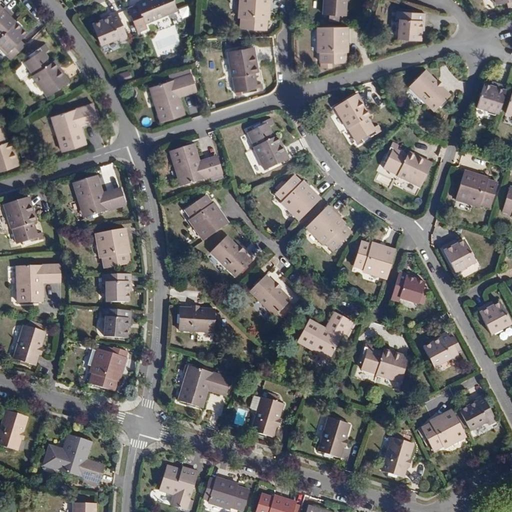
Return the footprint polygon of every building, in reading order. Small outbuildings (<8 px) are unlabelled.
[(174,0),(142,0),(137,2),(138,4),(130,8),(139,31),(148,27),(146,22),(178,9),(174,0)] [(269,20),(270,0),(241,0),(242,2),(242,9),(240,10),(239,15),(241,18),(241,28),(266,30),(267,20),(269,20)] [(345,17),(346,6),(346,0),(324,0),(324,15),(329,16),(329,22),(339,23),(339,16),(345,17)] [(0,38),(17,21),(12,15),(10,13),(12,11),(7,6),(0,12),(0,38)] [(181,18),(191,16),(189,6),(179,8),(181,18)] [(421,40),(422,30),(423,20),(425,21),(426,13),(398,10),(398,18),(401,19),(399,38),(421,40)] [(112,17),(104,20),(94,24),(102,44),(120,37),(121,39),(129,37),(119,11),(111,14),(112,17)] [(17,21),(0,38),(0,45),(13,59),(25,47),(18,40),(21,37),(28,31),(17,21)] [(349,52),(349,29),(319,29),(319,32),(321,35),(321,41),(319,44),(319,47),(319,49),(319,50),(321,51),(321,62),(347,62),(347,52),(349,52)] [(28,45),(21,37),(18,40),(25,47),(28,45)] [(46,45),(30,55),(31,58),(27,61),(35,74),(34,75),(48,97),(70,83),(55,60),(52,63),(46,53),(49,51),(46,45)] [(233,76),(236,76),(238,91),(244,90),(245,93),(263,90),(262,83),(258,83),(256,72),(259,71),(255,46),(229,50),(233,76)] [(179,93),(196,87),(191,68),(175,73),(176,77),(171,79),(153,85),(155,93),(153,94),(161,122),(185,114),(180,97),(179,93)] [(133,79),(131,69),(117,73),(120,83),(133,79)] [(451,96),(443,88),(437,81),(426,71),(410,86),(435,111),(451,96)] [(438,80),(437,81),(443,88),(445,86),(438,80)] [(477,108),(498,114),(506,88),(497,85),(495,88),(494,88),(491,87),(484,85),(477,108)] [(198,91),(196,87),(179,93),(180,97),(198,91)] [(371,116),(358,93),(335,107),(348,130),(351,128),(359,141),(364,138),(366,141),(382,131),(378,124),(374,127),(368,117),(371,116)] [(57,122),(55,123),(64,151),(87,143),(81,125),(80,122),(98,116),(94,102),(55,114),(57,122)] [(188,107),(194,118),(201,114),(195,103),(188,107)] [(100,120),(98,116),(80,122),(81,125),(100,120)] [(254,147),(266,170),(289,158),(278,135),(275,137),(270,126),(274,124),(271,118),(254,126),(255,128),(250,131),(257,145),(254,147)] [(0,169),(20,164),(12,139),(9,140),(6,128),(11,127),(9,121),(0,123),(0,169)] [(201,165),(199,161),(194,143),(170,151),(179,178),(182,177),(184,185),(223,173),(219,159),(201,165)] [(397,150),(399,146),(392,143),(384,160),(387,161),(384,166),(399,173),(398,176),(421,187),(432,163),(409,152),(407,155),(397,150)] [(201,165),(219,159),(218,155),(199,161),(201,165)] [(465,171),(456,200),(461,202),(464,200),(472,202),(472,205),(477,207),(480,205),(491,208),(498,184),(488,180),(489,178),(465,171)] [(300,220),(321,199),(303,180),(302,182),(294,174),(276,192),(283,200),(284,204),(287,207),(291,207),(296,213),(296,215),(300,220)] [(126,204),(122,191),(104,196),(103,192),(97,175),(74,182),(82,210),(85,209),(87,216),(126,204)] [(121,187),(103,192),(104,196),(122,191),(121,187)] [(511,187),(510,187),(502,212),(511,214),(511,187)] [(212,203),(206,194),(186,209),(191,217),(191,220),(193,224),(197,225),(202,232),(201,235),(204,240),(229,222),(214,202),(212,203)] [(30,196),(4,203),(11,227),(15,226),(20,242),(25,240),(26,243),(44,238),(42,231),(37,232),(34,221),(37,220),(30,196)] [(320,216),(308,228),(311,231),(315,232),(320,236),(320,240),(323,243),(327,243),(334,251),(353,233),(345,225),(346,224),(329,206),(320,216)] [(126,228),(97,232),(98,239),(101,242),(102,248),(100,251),(101,255),(103,257),(105,267),(130,263),(128,252),(130,252),(126,228)] [(252,261),(244,253),(238,246),(226,235),(211,251),(237,277),(252,261)] [(455,246),(453,242),(442,248),(455,273),(477,262),(465,240),(459,244),(455,246)] [(396,251),(372,243),(371,245),(361,242),(354,266),(363,269),(366,273),(369,274),(373,272),(381,275),(383,278),(387,280),(396,251)] [(240,244),(238,246),(244,253),(246,251),(240,244)] [(43,301),(42,282),(42,278),(61,277),(61,263),(20,265),(20,273),(17,273),(18,302),(43,301)] [(407,277),(408,274),(401,272),(392,299),(399,301),(400,298),(419,304),(419,303),(421,297),(425,299),(429,288),(424,287),(426,283),(417,280),(407,277)] [(130,275),(103,276),(103,281),(106,282),(106,301),(129,301),(129,290),(129,281),(131,281),(130,275)] [(291,300),(280,289),(274,283),(266,275),(250,290),(275,315),(291,300)] [(501,302),(494,305),(490,308),(488,304),(478,310),(491,335),(511,324),(501,302)] [(216,309),(201,308),(191,308),(180,307),(179,330),(215,332),(216,309)] [(131,312),(103,310),(102,316),(106,317),(105,335),(126,337),(127,327),(128,318),(130,318),(131,312)] [(329,330),(338,313),(335,312),(326,329),(329,330)] [(329,330),(326,329),(309,320),(297,341),(323,355),(324,352),(331,356),(351,320),(338,313),(329,330)] [(36,365),(39,355),(41,346),(46,331),(24,324),(14,358),(36,365)] [(441,339),(432,343),(424,348),(434,367),(451,358),(453,361),(460,357),(447,333),(440,337),(441,339)] [(374,345),(366,342),(361,360),(364,361),(362,367),(378,371),(377,375),(401,382),(409,357),(384,349),(384,352),(373,349),(374,345)] [(127,357),(98,348),(97,354),(98,357),(96,363),(93,365),(92,370),(93,373),(90,383),(114,391),(117,381),(119,381),(127,357)] [(202,408),(208,390),(209,386),(228,391),(232,378),(191,366),(189,374),(187,373),(178,400),(202,408)] [(226,396),(228,391),(209,386),(208,390),(226,396)] [(483,396),(476,400),(477,402),(468,407),(460,411),(470,431),(487,422),(489,425),(496,421),(483,396)] [(273,437),(276,426),(279,418),(284,404),(263,397),(251,431),(273,437)] [(21,439),(23,430),(27,416),(6,409),(0,430),(0,444),(17,450),(21,439)] [(421,429),(425,435),(434,451),(442,447),(445,448),(450,445),(451,442),(458,439),(461,439),(467,436),(453,410),(430,422),(431,423),(421,429)] [(339,458),(343,447),(346,438),(350,424),(329,418),(318,451),(339,458)] [(68,433),(60,461),(62,462),(60,469),(85,478),(84,482),(91,484),(92,480),(98,482),(99,482),(104,468),(85,462),(86,458),(92,441),(68,433)] [(407,467),(410,459),(414,444),(393,438),(382,471),(403,478),(407,467)] [(105,464),(86,458),(85,462),(104,468),(105,464)] [(188,472),(182,470),(166,466),(159,489),(176,494),(172,505),(186,509),(198,472),(189,469),(188,472)] [(210,494),(209,499),(208,502),(230,509),(231,506),(243,510),(250,490),(237,486),(238,484),(216,478),(215,480),(209,478),(204,492),(210,494)] [(273,497),(261,493),(254,511),(293,511),(296,503),(274,495),(273,497)] [(95,511),(96,503),(74,502),(73,511),(95,511)]
